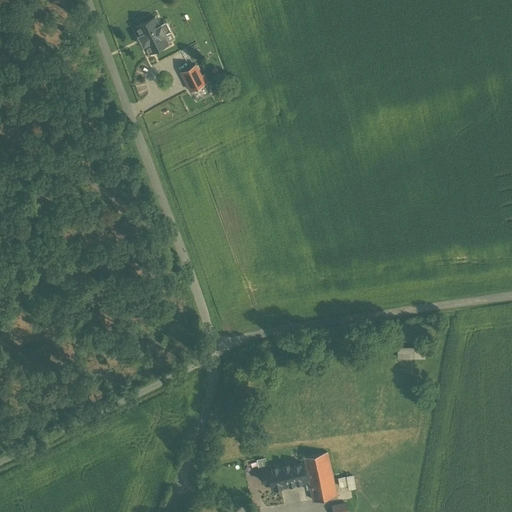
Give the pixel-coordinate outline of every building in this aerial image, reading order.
[(154,16),(134,26),(148,53),(168,43),(154,16)] [(197,54),(180,61),(190,82),(206,75),(197,54)] [(401,345),(401,358),(429,358),(429,345),(401,345)] [(303,457),(304,462),(308,480),(313,499),(336,494),(326,452),(303,457)] [(308,480),(304,462),(291,465),(290,462),(267,467),(267,466),(259,468),(261,481),(269,479),(271,489),(295,483),(308,480)] [(342,486),(350,484),(351,488),(359,487),(356,473),(340,476),(342,486)] [(347,511),(346,502),(332,505),(332,511),(347,511)]
